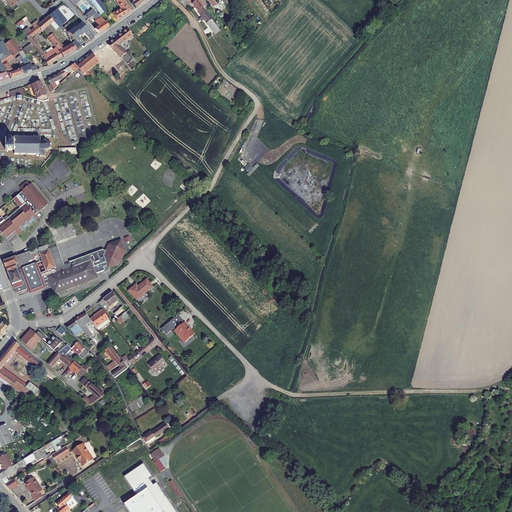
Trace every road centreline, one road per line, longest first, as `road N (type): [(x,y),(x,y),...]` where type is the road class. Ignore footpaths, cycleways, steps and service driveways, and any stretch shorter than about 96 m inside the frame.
road 1 (track): [(490,390),(288,393),(255,373),(142,265)]
road 2 (unclassified): [(142,265),(211,186),(257,107),(219,69),(174,0)]
road 3 (tertiary): [(154,0),(76,56),(0,88)]
road 4 (residential): [(15,324),(63,319),(142,265)]
